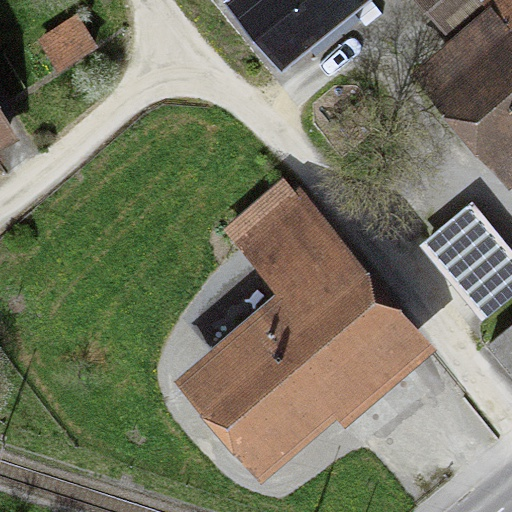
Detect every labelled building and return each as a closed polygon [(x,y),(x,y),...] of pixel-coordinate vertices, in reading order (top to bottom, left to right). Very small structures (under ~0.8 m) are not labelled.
[(225,0),(281,68),(364,0),(225,0)] [(499,13),(434,67),(511,159),(511,158),(511,0),(493,0),(489,4),(499,13)] [(77,17),(42,40),(59,65),(93,43),(77,17)] [(261,452),(406,326),(294,198),(244,241),(294,299),(200,381),(261,452)] [(511,287),(511,254),(471,205),(429,240),(486,310),(511,287)] [(511,323),(489,342),(511,369),(511,323)]
